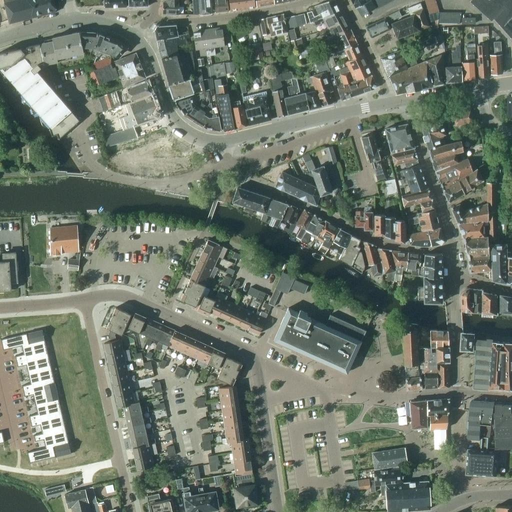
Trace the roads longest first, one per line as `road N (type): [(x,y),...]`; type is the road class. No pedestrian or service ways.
road 1 (tertiary): [(82,299),(131,297),(249,357),(277,511)]
road 2 (residential): [(453,247),(407,248),(371,238),(243,179),(225,159)]
road 3 (residential): [(454,278),(453,503)]
road 4 (residential): [(130,511),(82,299)]
road 5 (tertiary): [(222,140),(388,104)]
road 6 (residential): [(310,0),(189,21),(150,18)]
road 7 (residential): [(411,100),(453,247)]
road 8 (tertiary): [(136,39),(173,119),(192,135),(222,140)]
road 9 (unclassified): [(225,159),(171,181),(108,176)]
